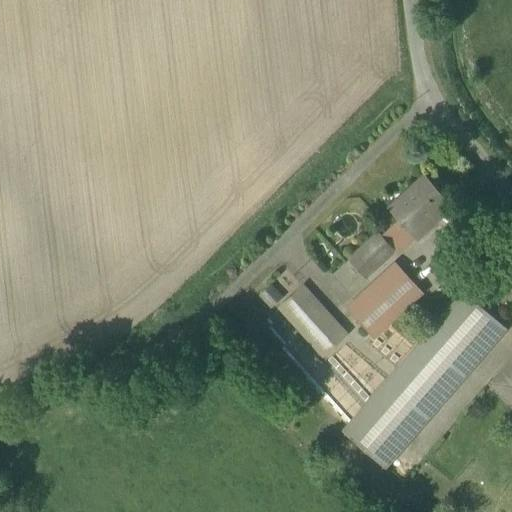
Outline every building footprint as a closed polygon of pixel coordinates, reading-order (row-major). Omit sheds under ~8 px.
[(359,280),(453,212),(426,174),(381,206),(393,223),(344,258),(359,280)] [(418,299),(390,268),(344,309),(372,339),(418,299)] [(346,336),(295,287),(271,312),(322,361),(346,336)] [(384,472),(502,334),(459,297),(341,435),(384,472)] [(511,363),(485,391),(511,418),(511,363)]
